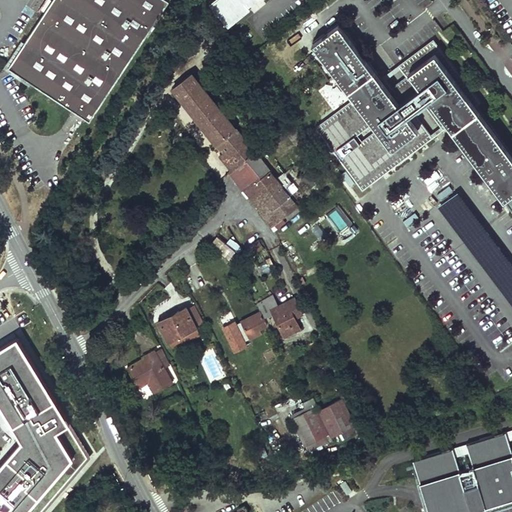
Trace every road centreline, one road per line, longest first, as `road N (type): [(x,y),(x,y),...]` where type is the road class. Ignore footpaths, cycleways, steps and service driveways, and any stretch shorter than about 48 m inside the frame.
road 1 (unknown): [(511,359),(488,362),(372,196),(427,156),(438,157),(511,252)]
road 2 (residential): [(74,352),(236,205)]
road 3 (unknown): [(401,174),(511,317)]
road 4 (tertiary): [(154,511),(74,352)]
road 5 (tertiary): [(74,352),(0,205)]
